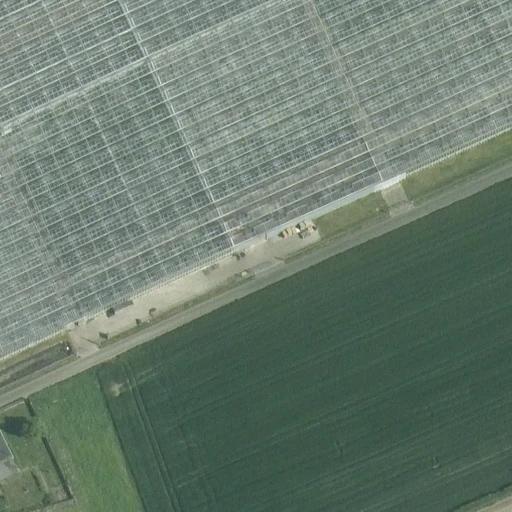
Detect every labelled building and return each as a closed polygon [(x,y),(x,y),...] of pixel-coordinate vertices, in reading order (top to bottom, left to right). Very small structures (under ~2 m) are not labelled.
[(0,0),(0,132),(147,66),(116,0),(0,0)] [(511,0),(293,0),(147,66),(0,132),(0,360),(511,129),(511,0)] [(116,0),(147,66),(293,0),(116,0)] [(0,442),(0,465),(8,462),(9,461),(0,442)] [(8,462),(0,465),(0,481),(14,475),(8,462)]
